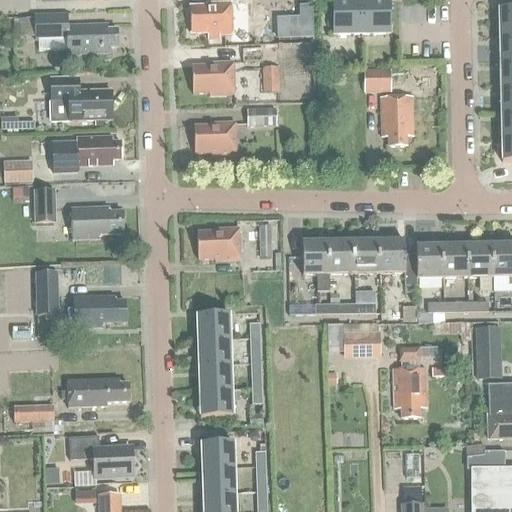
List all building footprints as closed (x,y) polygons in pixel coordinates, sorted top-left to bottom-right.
[(361,37),(360,0),(335,0),(332,0),(333,37),(361,37)] [(360,0),(361,37),(390,36),(389,0),(360,0)] [(206,9),(189,9),(190,37),(207,36),(207,42),(219,41),(219,38),(232,38),(230,11),(230,6),(228,6),(206,6),(206,9)] [(313,41),(312,8),(298,8),(300,41),(313,41)] [(511,11),(498,12),(499,37),(511,36),(511,11)] [(34,43),(37,43),(37,53),(66,52),(66,57),(108,56),(107,51),(117,51),(116,33),(107,33),(107,27),(67,28),(67,17),(33,18),(34,43)] [(511,36),(499,37),(499,63),(511,62),(511,36)] [(277,66),(277,50),(240,51),(241,67),(277,66)] [(511,62),(499,63),(500,88),(511,87),(511,62)] [(234,97),(233,65),(208,66),(208,68),(192,69),(192,96),(209,96),(209,98),(234,97)] [(280,92),(280,67),(264,67),(263,91),(280,92)] [(361,73),(362,95),(390,94),(389,72),(361,73)] [(50,104),(48,104),(48,126),(68,125),(111,124),(111,94),(78,95),(78,82),(50,83),(50,104)] [(511,87),(500,88),(500,113),(511,113),(511,87)] [(413,140),(412,100),(380,100),(382,141),(387,141),(387,150),(406,149),(405,140),(413,140)] [(275,129),(275,111),(274,111),(246,112),(247,130),(275,129)] [(511,113),(500,113),(501,139),(511,138),(511,113)] [(17,119),(0,118),(0,122),(0,132),(17,132),(17,119)] [(236,158),(235,125),(210,126),(210,128),(194,129),(195,156),(211,156),(211,159),(236,158)] [(511,138),(501,139),(501,164),(511,163),(511,138)] [(75,141),(75,145),(51,145),(52,176),(76,175),(76,169),(112,168),(112,163),(120,163),(120,145),(112,145),(111,140),(75,141)] [(2,165),(3,186),(32,185),(31,163),(2,165)] [(28,190),(11,191),(12,204),(25,203),(25,200),(28,200),(28,190)] [(55,226),(54,192),(32,193),(33,227),(55,226)] [(122,237),(121,215),(109,216),(109,211),(70,212),(71,244),(99,243),(99,238),(122,237)] [(268,227),(258,227),(259,260),(269,260),(268,227)] [(240,264),(239,231),(214,232),(214,235),(197,235),(198,263),(215,263),(215,264),(240,264)] [(416,288),(416,282),(416,258),(404,258),(404,244),(378,245),(379,276),(405,276),(405,289),(416,288)] [(329,277),(328,245),(302,246),(303,277),(316,277),(316,295),(329,295),(328,277),(329,277)] [(354,276),(353,245),(328,245),(329,277),(354,276)] [(379,276),(378,245),(353,245),(354,276),(379,276)] [(493,281),(506,281),(506,288),(511,287),(511,247),(492,248),(493,281)] [(442,249),(442,282),(467,281),(467,248),(442,249)] [(467,248),(467,281),(493,281),(492,248),(467,248)] [(442,282),(442,249),(416,249),(416,258),(416,282),(442,282)] [(57,275),(33,275),(34,318),(58,317),(57,275)] [(493,281),(478,281),(478,295),(493,295),(493,281)] [(338,297),(329,297),(329,305),(338,305),(338,297)] [(124,326),(124,304),(114,304),(114,300),(73,300),(73,332),(101,331),(101,327),(124,326)] [(447,306),(447,316),(468,315),(468,305),(447,306)] [(486,305),(468,305),(468,315),(486,315),(486,305)] [(313,317),(335,317),(335,306),(312,307),(313,317)] [(355,317),(355,306),(335,306),(335,317),(355,317)] [(374,306),(355,306),(355,317),(374,316),(374,306)] [(426,316),(447,316),(447,306),(426,306),(426,316)] [(197,319),(197,344),(229,343),(228,318),(197,319)] [(258,342),(258,327),(246,327),(247,342),(258,342)] [(344,361),(379,360),(378,335),(367,335),(366,327),(343,327),(344,361)] [(500,381),(498,332),(474,332),(476,382),(500,381)] [(247,342),(248,368),(259,368),(258,342),(247,342)] [(197,344),(198,370),(230,369),(229,343),(197,344)] [(426,411),(424,372),(419,372),(419,351),(399,352),(400,365),(401,365),(402,372),(393,372),(394,412),(401,412),(401,422),(419,421),(419,412),(426,411)] [(249,393),(260,393),(259,368),(248,368),(249,393)] [(230,369),(198,370),(199,395),(231,394),(230,369)] [(430,370),(430,379),(446,379),(446,370),(430,370)] [(336,375),(326,376),(326,387),(336,386),(336,375)] [(128,405),(127,387),(119,387),(119,383),(66,384),(67,411),(105,410),(105,406),(128,405)] [(487,418),(488,443),(511,441),(511,386),(488,387),(489,418),(487,418)] [(260,407),(260,393),(249,393),(249,408),(260,407)] [(238,394),(231,394),(199,395),(200,420),(231,419),(231,404),(238,404),(238,394)] [(60,422),(51,422),(51,407),(11,409),(12,426),(31,425),(32,435),(61,434),(60,422)] [(261,416),(247,417),(248,429),(261,429),(261,416)] [(130,479),(129,453),(98,455),(97,440),(68,441),(69,464),(93,463),(94,480),(130,479)] [(201,473),(233,472),(232,446),(201,447),(201,473)] [(482,448),(463,450),(464,461),(466,461),(483,460),(483,454),(482,448)] [(466,461),(466,472),(471,472),(471,511),(511,511),(511,471),(504,471),(504,454),(484,454),(483,454),(483,460),(466,461)] [(252,455),(253,471),(264,471),(263,455),(252,455)] [(57,471),(44,472),(45,488),(58,487),(57,471)] [(253,471),(254,497),(265,496),(264,471),(253,471)] [(202,498),(234,497),(233,472),(201,473),(202,498)] [(95,506),(94,491),(74,491),(74,506),(95,506)] [(119,511),(119,496),(97,497),(97,511),(119,511)] [(254,511),(265,511),(265,496),(254,497),(254,511)] [(202,511),(234,511),(234,497),(202,498),(202,511)]
